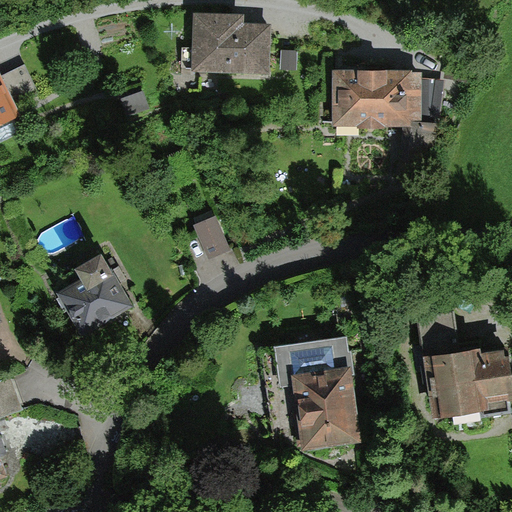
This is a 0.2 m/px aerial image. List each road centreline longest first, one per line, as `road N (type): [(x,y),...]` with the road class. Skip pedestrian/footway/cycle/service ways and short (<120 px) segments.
road 1 (residential): [(72,505),(178,319),(221,281),(279,254),(354,243),(511,249)]
road 2 (residential): [(0,40),(101,11),(190,1),(288,6),(364,24)]
